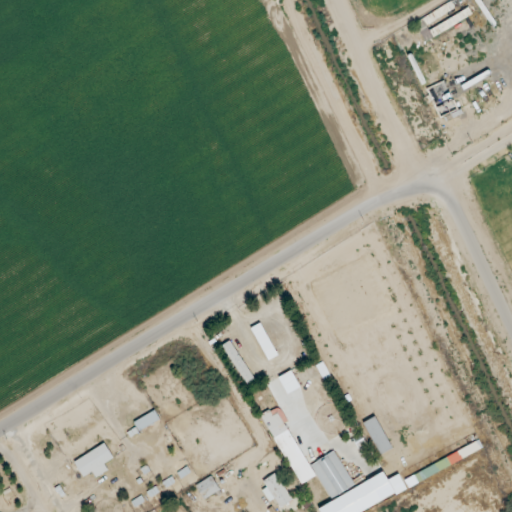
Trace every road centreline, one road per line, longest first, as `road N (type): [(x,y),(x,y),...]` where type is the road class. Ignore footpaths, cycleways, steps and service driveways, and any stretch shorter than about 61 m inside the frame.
road 1 (residential): [(0,431),(511,126)]
road 2 (residential): [(381,202),(282,0)]
road 3 (residential): [(511,388),(416,189)]
road 4 (residential): [(327,0),(416,189)]
